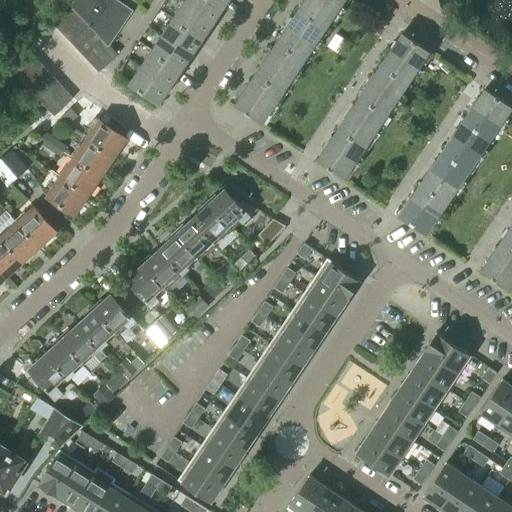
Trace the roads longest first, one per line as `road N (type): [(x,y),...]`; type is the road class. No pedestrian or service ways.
road 1 (residential): [(0,333),(131,212),(184,123)]
road 2 (unclassified): [(184,123),(400,265)]
road 3 (residential): [(400,265),(306,400),(291,441)]
road 4 (residential): [(184,123),(265,0)]
road 5 (residential): [(511,76),(401,0)]
road 6 (unclassified): [(400,265),(511,338)]
road 7 (residential): [(401,511),(291,441)]
